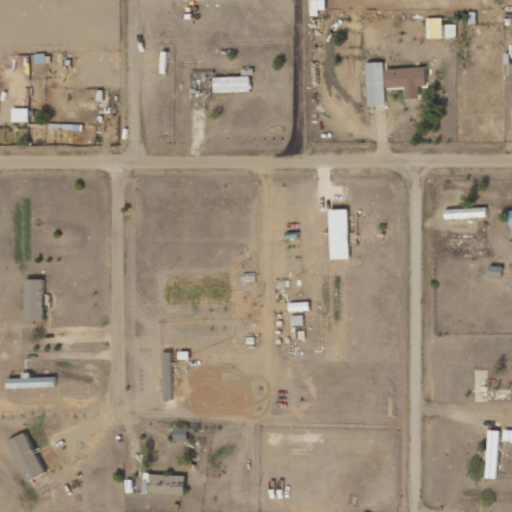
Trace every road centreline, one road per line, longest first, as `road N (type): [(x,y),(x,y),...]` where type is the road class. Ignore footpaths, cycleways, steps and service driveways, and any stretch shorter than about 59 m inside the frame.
road 1 (residential): [(0,162),(511,159)]
road 2 (residential): [(414,511),(410,159)]
